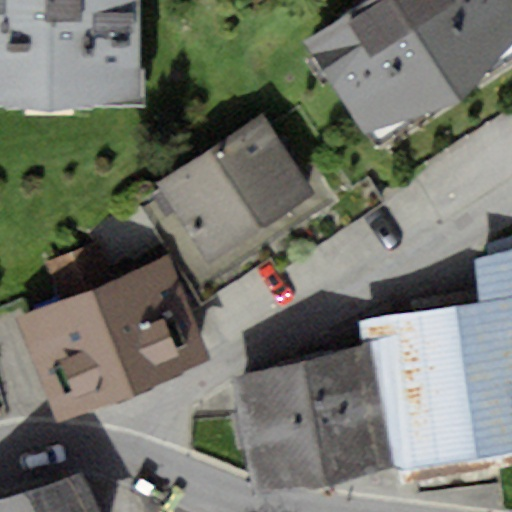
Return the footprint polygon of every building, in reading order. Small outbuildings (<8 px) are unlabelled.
[(0,0),(0,102),(153,98),(149,0),(0,0)] [(511,0),(379,0),(316,43),(374,131),(476,96),(511,53),(511,0)] [(273,114),(159,187),(210,265),(324,192),(273,114)] [(374,347),(400,463),(407,491),(511,468),(511,252),(486,257),(492,301),(369,322),(374,347)] [(26,319),(69,419),(213,357),(170,257),(26,319)] [(240,377),(266,493),(400,463),(374,347),(240,377)] [(0,504),(0,511),(104,511),(86,479),(0,504)]
